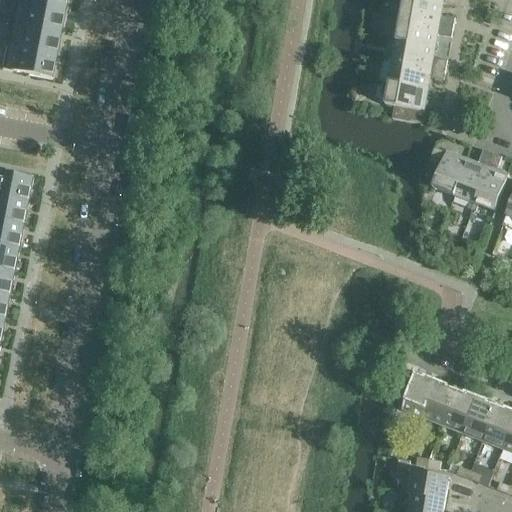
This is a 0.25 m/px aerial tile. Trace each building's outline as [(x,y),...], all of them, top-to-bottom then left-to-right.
[(25,0),(15,0),(11,22),(60,31),(65,8),(25,0)] [(396,14),(395,18),(454,28),(455,18),(442,16),(444,5),(415,0),(405,0),(402,15),(396,14)] [(454,28),(395,18),(394,22),(401,24),(398,40),(436,46),(438,36),(452,38),(454,28)] [(11,22),(7,45),(56,55),(60,31),(11,22)] [(388,56),(387,60),(446,71),(448,61),(434,59),(436,46),(398,40),(395,57),(388,56)] [(7,45),(2,70),(36,77),(51,80),(56,55),(7,45)] [(444,81),(446,71),(387,60),(386,65),(393,66),(391,83),(429,89),(431,78),(444,81)] [(429,89),(391,83),(387,105),(395,107),(393,119),(422,124),(429,89)] [(435,148),(430,162),(441,167),(433,188),(455,196),(469,160),(435,148)] [(469,160),(455,196),(471,202),(468,209),(473,210),(494,154),(484,150),(479,164),(469,160)] [(494,154),(473,210),(477,212),(479,205),(496,212),(510,176),(498,171),(502,157),(494,154)] [(32,179),(0,172),(0,198),(27,203),(32,179)] [(0,222),(22,227),(27,203),(0,198),(0,222)] [(0,247),(17,251),(22,227),(0,222),(0,247)] [(0,271),(13,274),(17,251),(0,247),(0,271)] [(0,295),(8,298),(13,274),(0,271),(0,295)] [(0,320),(4,321),(8,298),(0,295),(0,320)] [(404,410),(424,418),(438,381),(417,373),(402,411),(403,411),(404,410)] [(438,381),(424,418),(443,426),(458,389),(438,381)] [(458,389),(443,426),(464,434),(479,397),(458,389)] [(479,397),(464,434),(484,442),(498,405),(479,397)] [(511,410),(498,405),(484,442),(503,449),(511,427),(511,410)] [(511,427),(503,449),(511,452),(511,427)] [(405,441),(401,452),(408,456),(413,444),(405,441)] [(430,460),(418,458),(417,466),(429,468),(430,460)] [(411,462),(399,459),(397,469),(409,471),(411,462)] [(430,460),(429,468),(440,470),(442,462),(430,460)] [(461,467),(457,475),(469,479),(472,472),(461,467)] [(409,495),(413,496),(445,501),(449,478),(413,472),(409,495)] [(472,472),(469,479),(480,483),(483,476),(472,472)] [(501,483),(498,490),(509,495),(511,487),(501,483)] [(413,496),(409,511),(443,511),(445,501),(413,496)]
